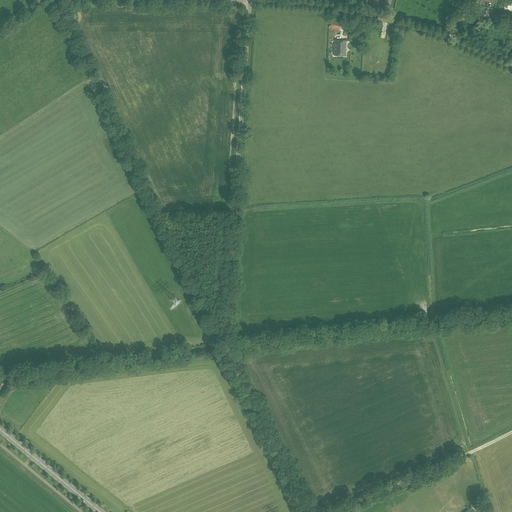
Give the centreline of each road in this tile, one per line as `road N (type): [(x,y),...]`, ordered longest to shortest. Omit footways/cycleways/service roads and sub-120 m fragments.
road 1 (unclassified): [(306,511),(229,346),(249,0)]
road 2 (track): [(511,315),(0,376)]
road 3 (unclassified): [(511,67),(376,15),(249,0)]
road 4 (track): [(328,511),(511,430)]
road 5 (primary): [(100,511),(0,429)]
